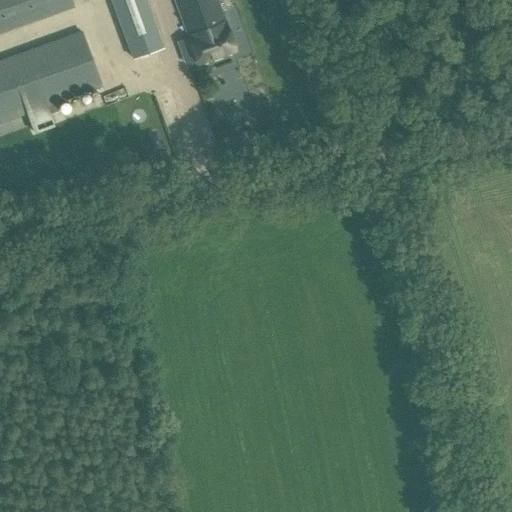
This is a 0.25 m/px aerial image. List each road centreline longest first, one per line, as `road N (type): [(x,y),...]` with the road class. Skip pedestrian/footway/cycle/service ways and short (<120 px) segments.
road 1 (unclassified): [(0,230),(380,157)]
road 2 (unclassified): [(471,511),(437,330),(380,157)]
road 3 (unclassified): [(380,157),(317,0)]
road 4 (unclassified): [(380,157),(511,131)]
